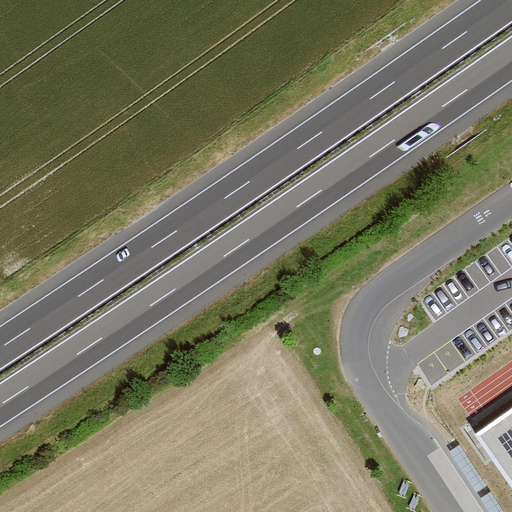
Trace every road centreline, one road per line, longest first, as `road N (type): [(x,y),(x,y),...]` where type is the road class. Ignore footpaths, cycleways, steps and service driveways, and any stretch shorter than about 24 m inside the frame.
road 1 (motorway): [(511,0),(0,348)]
road 2 (motorway): [(0,404),(511,58)]
